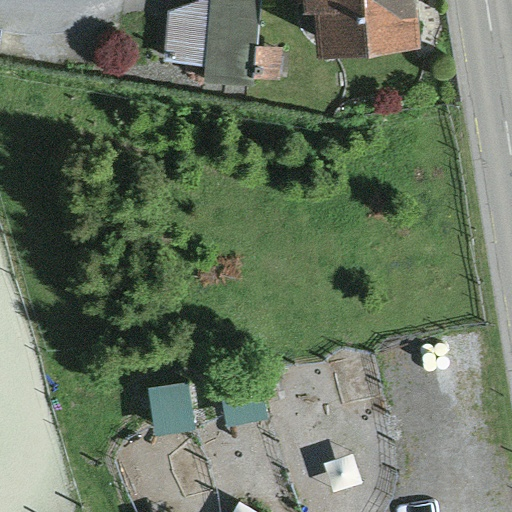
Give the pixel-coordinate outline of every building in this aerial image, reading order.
[(259,0),(195,0),(168,9),(162,61),(206,65),(205,84),(254,87),(255,77),(257,45),(259,0)] [(416,0),(302,0),(303,9),(314,7),(318,51),(420,41),(416,0)] [(282,46),(257,45),(255,77),(280,79),(282,46)] [(262,372),(221,380),(229,424),(270,417),(262,372)] [(188,382),(149,387),(156,434),(195,429),(188,382)]
